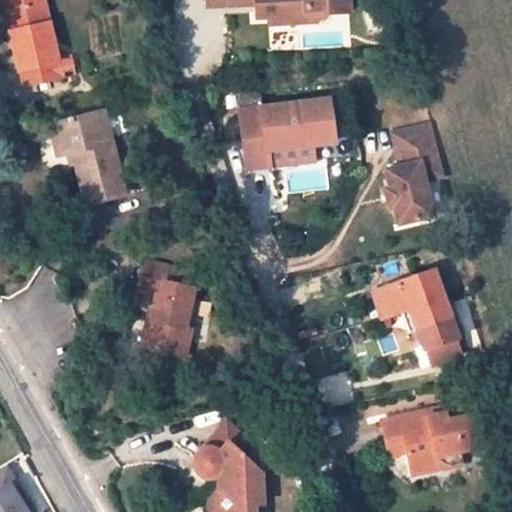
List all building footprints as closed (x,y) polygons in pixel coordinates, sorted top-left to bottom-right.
[(0,0),(0,26),(2,36),(10,34),(2,0),(0,0)] [(11,34),(23,85),(73,73),(69,57),(58,60),(44,0),(2,0),(10,34),(11,34)] [(252,0),(253,2),(253,15),(265,15),(282,14),(289,21),(314,20),(321,13),(346,12),(345,0),(252,0)] [(282,14),(265,15),(265,22),(289,21),(282,14)] [(237,106),(246,169),(271,166),(269,151),(309,146),(332,143),(326,99),(261,107),(259,91),(223,95),(224,107),(237,106)] [(103,111),(50,124),(57,156),(66,154),(72,153),(84,204),(122,195),(103,111)] [(430,123),(391,132),(399,165),(384,169),(389,187),(384,189),(388,206),(393,204),(397,223),(431,215),(424,180),(419,162),(439,157),(430,123)] [(271,166),(311,161),(309,146),(269,151),(271,166)] [(66,154),(70,166),(75,165),(72,153),(66,154)] [(439,157),(419,162),(424,180),(443,176),(439,157)] [(151,295),(140,347),(184,356),(191,329),(185,328),(197,273),(143,261),(137,292),(151,295)] [(431,270),(377,289),(387,316),(407,308),(415,331),(448,318),(431,270)] [(377,289),(370,291),(379,318),(387,316),(377,289)] [(415,331),(422,349),(424,348),(452,338),(455,337),(448,318),(415,331)] [(452,338),(424,348),(430,365),(458,355),(452,338)] [(381,421),(386,448),(404,444),(406,454),(410,475),(428,471),(433,458),(441,468),(463,463),(460,452),(483,446),(472,400),(433,409),(434,416),(425,418),(423,411),(381,421)] [(267,404),(272,419),(279,416),(275,402),(267,404)] [(272,419),(275,428),(283,425),(279,416),(272,419)] [(103,438),(100,425),(86,429),(89,441),(103,438)] [(247,445),(226,425),(203,448),(198,454),(197,456),(195,463),(196,468),(198,472),(202,477),(208,480),(222,480),(222,493),(218,493),(214,495),(210,499),(209,504),(209,509),(210,511),(253,511),(253,504),(262,503),(261,475),(239,454),(247,445)] [(386,448),(388,458),(406,454),(404,444),(386,448)] [(428,471),(441,468),(433,458),(428,471)] [(30,511),(3,466),(0,467),(0,511),(30,511)]
